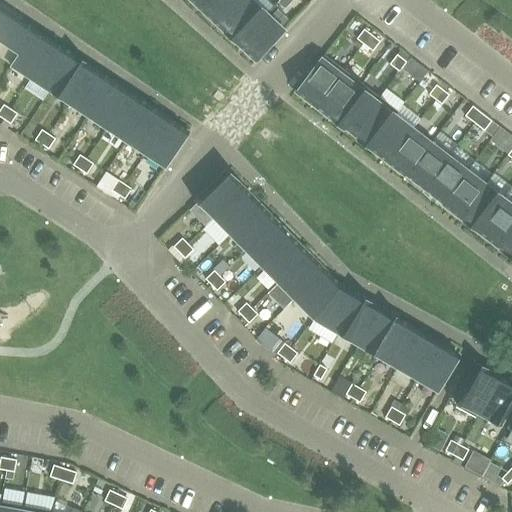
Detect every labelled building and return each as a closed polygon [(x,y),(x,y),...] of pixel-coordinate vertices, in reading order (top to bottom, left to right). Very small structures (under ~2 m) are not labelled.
[(191,0),(205,12),(216,0),(191,0)] [(216,0),(205,12),(221,28),(247,0),(216,0)] [(251,0),(247,0),(221,28),(238,44),(266,14),(251,0)] [(34,31),(0,8),(0,40),(18,53),(11,65),(34,31)] [(283,30),(266,14),(238,44),(255,60),(283,30)] [(356,38),(363,43),(370,34),(364,29),(356,38)] [(34,31),(11,65),(30,78),(53,44),(34,31)] [(380,41),(370,34),(363,43),(372,51),(380,41)] [(72,56),(53,44),(30,78),(49,91),(72,56)] [(296,91),(315,105),(343,69),(324,54),(296,91)] [(397,54),(389,64),(399,71),(406,61),(397,54)] [(72,56),(49,91),(68,103),(91,69),(72,56)] [(426,69),(417,62),(408,74),(417,81),(426,69)] [(110,81),(91,69),(68,103),(88,116),(110,81)] [(361,83),(343,69),(315,105),(333,119),(361,83)] [(110,81),(88,116),(107,128),(129,94),(110,81)] [(379,97),(361,83),(333,119),(351,133),(379,97)] [(429,94),(435,99),(442,89),(436,84),(429,94)] [(449,94),(442,89),(435,99),(441,104),(449,94)] [(148,106),(129,94),(107,128),(126,141),(148,106)] [(397,111),(379,97),(351,133),(369,147),(394,114),(397,111)] [(0,116),(3,119),(10,108),(3,104),(0,108),(0,116)] [(464,115),(474,122),(481,113),(472,105),(464,115)] [(148,106),(126,141),(145,153),(167,119),(148,106)] [(17,113),(10,108),(3,119),(10,123),(17,113)] [(491,120),(481,113),(474,122),(483,130),(491,120)] [(369,147),(387,161),(412,128),(394,114),(369,147)] [(187,132),(167,119),(145,153),(164,166),(187,132)] [(499,126),(491,136),(489,139),(496,145),(507,131),(499,126)] [(412,128),(387,161),(405,175),(430,142),(412,128)] [(41,144),(48,134),(41,129),(35,139),(41,144)] [(55,138),(48,134),(41,144),(48,148),(55,138)] [(405,175),(423,189),(449,156),(430,142),(405,175)] [(79,169),(86,159),(79,154),(73,165),(79,169)] [(449,156),(423,189),(441,203),(466,170),(449,156)] [(93,163),(86,159),(79,169),(86,174),(93,163)] [(466,170),(441,203),(459,217),(485,184),(482,182),(490,172),(474,160),(466,170)] [(197,201),(214,218),(243,189),(226,172),(197,201)] [(118,194),(124,184),(118,179),(111,190),(118,194)] [(131,188),(124,184),(118,194),(124,199),(131,188)] [(485,184),(460,217),(478,231),(503,198),(485,184)] [(259,205),(243,189),(214,218),(230,234),(259,205)] [(478,231),(496,244),(511,223),(511,205),(503,198),(478,231)] [(230,234),(246,250),(275,221),(259,205),(230,234)] [(291,237),(275,221),(246,250),(262,266),(291,237)] [(511,223),(496,244),(511,257),(511,223)] [(262,266),(278,282),(307,253),(291,237),(262,266)] [(179,252),(187,243),(182,238),(173,246),(179,252)] [(193,249),(187,243),(179,252),(184,258),(193,249)] [(323,270),(307,253),(278,282),(294,299),(323,270)] [(211,284),(220,276),(214,270),(205,279),(211,284)] [(294,299),(314,319),(339,286),(323,270),(294,299)] [(225,281),(220,276),(211,284),(216,290),(225,281)] [(359,297),(339,286),(314,319),(338,333),(359,297)] [(338,333),(357,344),(378,309),(359,297),(338,333)] [(243,317),(252,308),(246,302),(237,311),(243,317)] [(257,314),(252,308),(243,317),(248,323),(257,314)] [(398,320),(378,309),(357,344),(377,356),(398,320)] [(418,332),(398,320),(377,356),(397,367),(418,332)] [(437,343),(418,332),(397,367),(416,379),(437,343)] [(283,358),(291,348),(284,343),(277,353),(283,358)] [(458,355),(437,343),(416,379),(437,391),(458,355)] [(297,353),(291,348),(283,358),(289,363),(297,353)] [(455,406),(476,417),(498,377),(469,361),(449,397),(458,402),(455,406)] [(313,375),(320,379),(326,369),(319,364),(313,375)] [(511,384),(498,377),(476,417),(477,418),(479,414),(499,424),(508,408),(511,409),(511,415),(505,428),(507,428),(511,418),(511,384)] [(352,398),(359,387),(352,383),(345,394),(352,398)] [(366,392),(359,387),(352,398),(359,402),(366,392)] [(385,417),(392,421),(398,410),(391,406),(385,417)] [(405,415),(398,410),(392,421),(399,425),(405,415)] [(445,451),(455,456),(461,446),(450,440),(445,451)] [(468,449),(461,446),(455,456),(462,460),(468,449)] [(0,458),(0,468),(6,470),(8,458),(0,457),(0,458)] [(16,460),(8,458),(6,470),(14,472),(16,460)] [(49,476),(61,480),(65,468),(53,465),(49,476)] [(504,481),(511,472),(506,467),(498,475),(504,481)] [(65,468),(61,480),(72,484),(76,472),(65,468)] [(104,501),(113,505),(118,494),(109,490),(104,501)] [(127,498),(118,494),(113,505),(122,509),(127,498)] [(0,511),(21,511),(23,506),(0,502),(0,511)]
